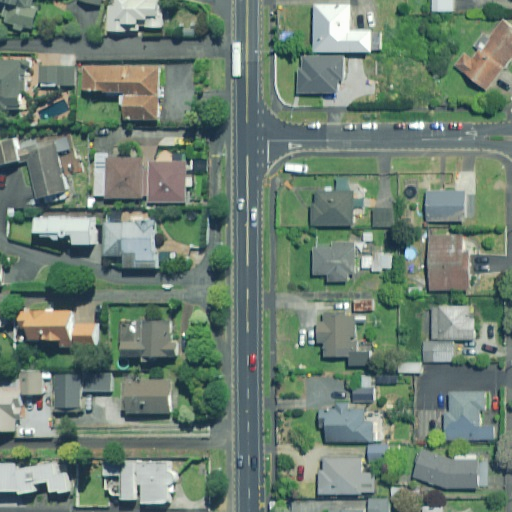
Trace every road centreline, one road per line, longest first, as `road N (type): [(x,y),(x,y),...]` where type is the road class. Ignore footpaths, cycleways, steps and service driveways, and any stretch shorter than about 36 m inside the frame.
road 1 (secondary): [(247,141),(251,511)]
road 2 (residential): [(247,141),(511,139)]
road 3 (secondary): [(246,0),(247,141)]
